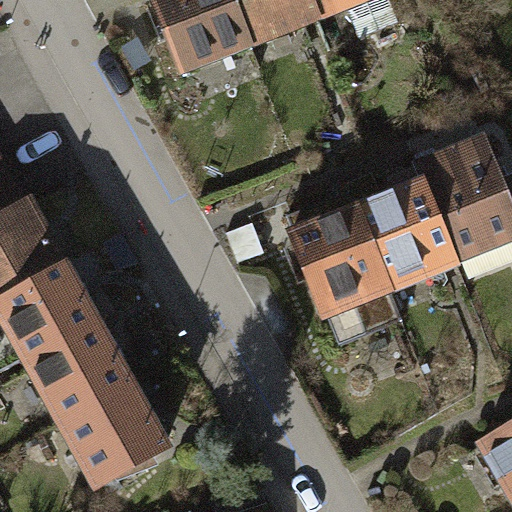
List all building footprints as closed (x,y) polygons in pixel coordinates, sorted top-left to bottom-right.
[(234,0),(155,0),(185,74),(253,48),(234,0)] [(313,0),(234,0),(253,48),(321,21),(313,0)] [(313,0),(321,21),(374,0),(313,0)] [(418,157),(425,174),(457,253),(511,231),(511,189),(488,130),(418,157)] [(0,211),(27,197),(0,149),(0,211)] [(425,174),(355,201),(387,281),(457,253),(425,174)] [(0,293),(69,255),(34,193),(27,197),(0,211),(0,293)] [(355,201),(286,229),(318,309),(387,281),(355,201)] [(0,293),(0,310),(28,360),(104,318),(69,255),(0,293)] [(28,360),(63,423),(139,380),(104,318),(28,360)] [(63,423),(98,485),(174,443),(139,380),(63,423)] [(511,420),(483,437),(511,486),(511,420)]
